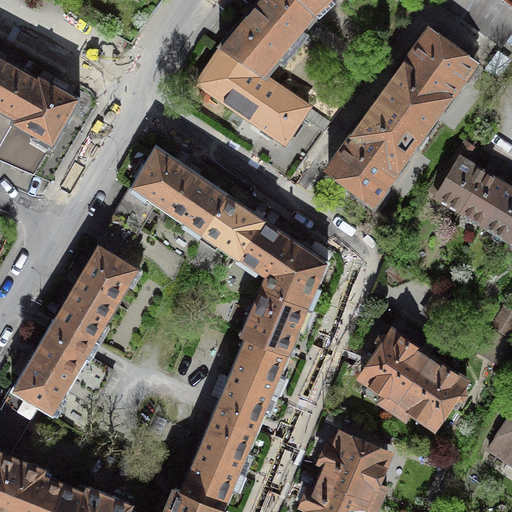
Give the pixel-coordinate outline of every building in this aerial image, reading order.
[(64,0),(78,7),(135,40),(150,18),(163,0),(64,0)] [(222,47),(266,77),(317,16),(300,0),(257,0),(252,6),(251,5),(248,9),(244,14),(245,15),(219,45),(222,47)] [(300,0),(317,16),(333,0),(300,0)] [(474,18),(505,41),(511,31),(511,8),(500,0),(440,0),(462,16),(465,11),(474,18)] [(404,65),(379,99),(424,132),(475,62),(430,29),(411,54),(409,52),(405,58),(401,63),(404,65)] [(309,106),(266,77),(222,47),(197,83),(264,128),(285,142),(309,106)] [(12,123),(40,75),(39,74),(37,77),(1,56),(0,55),(0,111),(13,119),(11,123),(12,123)] [(46,78),(40,75),(12,123),(51,145),(53,146),(80,98),(46,78)] [(353,134),(328,169),(373,202),(424,132),(379,99),(361,124),(359,122),(355,127),(351,132),(353,134)] [(11,123),(13,119),(0,111),(0,144),(12,123),(11,123)] [(34,175),(51,145),(12,123),(0,144),(0,157),(14,164),(34,172),(32,174),(34,175)] [(201,234),(228,194),(192,169),(156,145),(130,188),(114,215),(139,230),(155,203),(201,234)] [(461,210),(484,172),(471,165),(460,158),(460,159),(453,155),(433,182),(442,188),(438,196),(461,210)] [(484,224),(507,186),(495,179),(484,172),(461,210),(484,224)] [(508,238),(511,230),(511,189),(507,186),(484,224),(508,238)] [(228,194),(201,234),(237,258),(264,218),(255,212),(228,194)] [(98,242),(76,280),(55,316),(96,340),(140,267),(123,257),(139,230),(114,215),(98,242)] [(259,287),(305,306),(314,286),(317,287),(328,261),(305,245),(264,218),(237,258),(259,272),(262,267),(268,271),(262,287),(259,286),(259,287)] [(296,328),(305,306),(259,287),(239,333),(290,354),(295,342),(300,329),(296,328)] [(459,306),(435,290),(428,301),(420,313),(444,328),(459,306)] [(511,312),(505,308),(495,324),(508,332),(511,325),(511,312)] [(96,340),(55,316),(33,353),(11,389),(36,404),(53,414),(67,390),(92,405),(101,391),(75,376),(78,372),(103,387),(113,370),(88,355),(96,340)] [(378,401),(392,410),(429,356),(391,330),(388,335),(387,334),(386,334),(385,333),(383,333),(382,334),(381,334),(380,335),(379,336),(378,337),(369,350),(372,352),(375,354),(360,376),(384,392),(378,401)] [(501,364),(511,346),(511,341),(492,330),(480,352),(491,358),(501,364)] [(212,413),(257,431),(265,411),(264,410),(270,396),(271,397),(273,392),(275,388),(273,387),(280,373),(281,373),(290,354),(239,333),(239,334),(245,336),(212,413)] [(467,381),(429,356),(392,410),(406,420),(412,410),(436,427),(450,405),(457,409),(460,404),(465,396),(466,395),(466,394),(467,392),(467,391),(466,390),(466,388),(465,387),(465,386),(464,385),(467,381)] [(11,389),(0,408),(0,511),(51,511),(63,482),(41,473),(43,468),(7,453),(36,404),(11,389)] [(248,451),(257,431),(212,413),(180,489),(174,487),(174,488),(224,509),(232,489),(231,488),(237,474),(238,475),(240,470),(242,466),(241,465),(247,450),(248,451)] [(511,413),(488,449),(511,464),(511,413)] [(319,477),(380,502),(387,486),(377,482),(388,456),(357,443),(355,440),(352,439),(349,437),(345,436),(342,436),(340,436),(332,433),(329,440),(321,460),(321,461),(322,462),(325,463),(319,477)] [(376,511),(380,502),(319,477),(314,490),(311,489),(310,489),(309,489),(308,490),(300,510),(299,511),(376,511)] [(85,491),(63,482),(51,511),(138,511),(128,508),(131,503),(87,485),(85,491)] [(224,509),(174,488),(163,511),(220,511),(222,509),(224,510),(224,509)]
